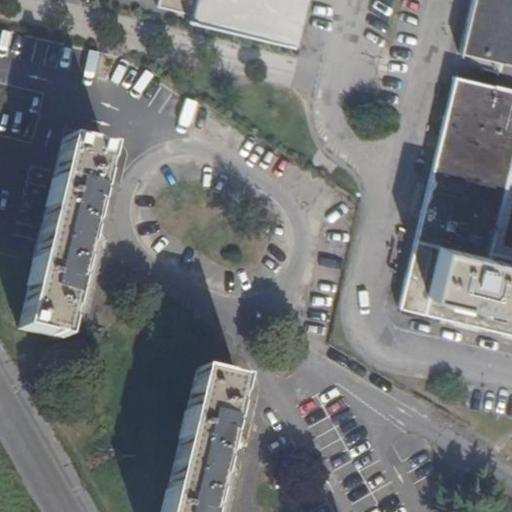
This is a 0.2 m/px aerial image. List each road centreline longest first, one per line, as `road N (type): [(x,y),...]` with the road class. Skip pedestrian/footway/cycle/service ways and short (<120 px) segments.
road 1 (residential): [(278,299),(301,257),(290,203),(193,152),(149,157),(127,187),(124,231),(154,272),(203,302),(239,306)]
road 2 (residential): [(511,371),(382,340),(366,309),(402,161)]
road 3 (residential): [(335,375),(511,482)]
road 4 (residential): [(402,161),(441,0)]
road 5 (residential): [(335,375),(413,511)]
road 6 (residential): [(353,0),(331,85),(334,120),(352,147)]
